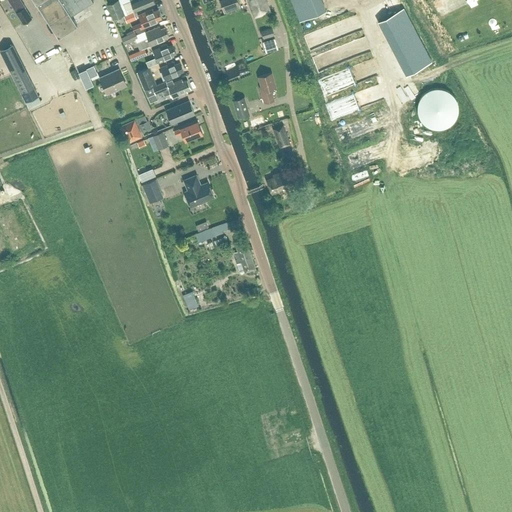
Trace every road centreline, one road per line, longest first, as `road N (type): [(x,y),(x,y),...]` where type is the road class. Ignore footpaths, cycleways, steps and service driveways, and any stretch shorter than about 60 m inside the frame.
road 1 (tertiary): [(345,511),(234,167),(168,0)]
road 2 (track): [(40,511),(0,386)]
